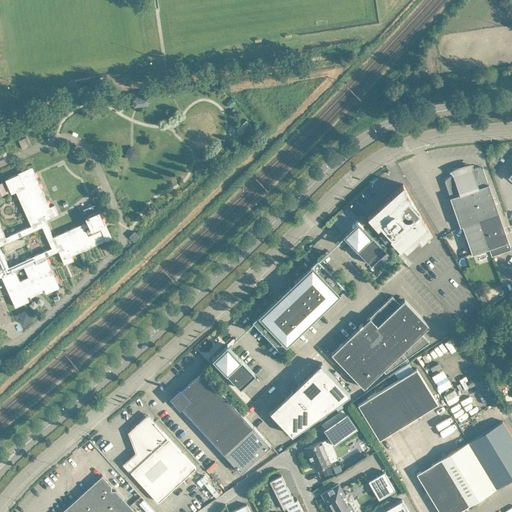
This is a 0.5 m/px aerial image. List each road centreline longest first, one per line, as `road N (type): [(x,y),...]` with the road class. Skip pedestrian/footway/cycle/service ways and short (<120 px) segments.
road 1 (residential): [(0,508),(360,170),(411,142),(511,128)]
road 2 (tertiary): [(13,452),(349,148),(432,111),(511,103)]
road 3 (residential): [(312,511),(286,453),(209,511)]
